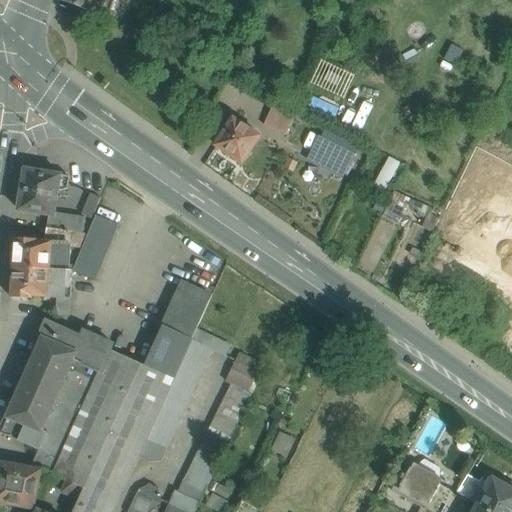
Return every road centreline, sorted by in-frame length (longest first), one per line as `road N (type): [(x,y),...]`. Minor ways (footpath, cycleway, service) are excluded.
road 1 (primary): [(119,136),(511,419)]
road 2 (primary): [(8,44),(119,136)]
road 3 (primary): [(0,151),(37,135),(119,136)]
